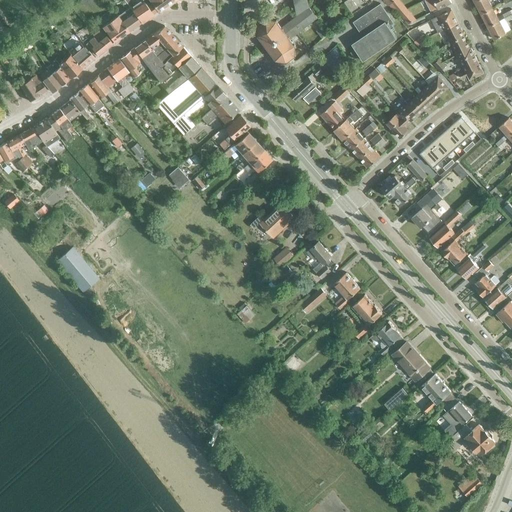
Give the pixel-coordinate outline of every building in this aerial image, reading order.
[(153,14),(143,0),(140,0),(133,6),(131,3),(132,3),(129,0),(124,0),(130,8),(142,22),(153,14)] [(143,0),(153,14),(157,11),(157,12),(174,0),(173,0),(143,0)] [(351,12),(357,7),(352,0),(346,0),(344,2),(351,12)] [(424,0),(431,12),(438,9),(451,2),(450,0),(424,0)] [(487,0),(477,0),(474,2),(481,14),(492,8),(487,0)] [(363,60),(396,38),(389,26),(393,23),(380,3),(353,21),(363,36),(352,44),(363,60)] [(309,6),(300,13),(286,23),(286,25),(282,28),(277,21),(278,20),(277,19),(276,20),(267,19),(267,17),(266,17),(266,19),(265,20),(264,20),(260,23),(259,24),(257,23),(257,24),(258,25),(258,34),(256,35),(257,36),(258,35),(264,42),(262,43),(263,44),(264,43),(270,50),(268,52),(269,52),(270,52),(276,59),(275,60),(276,60),(277,59),(285,61),(286,63),(287,63),(287,61),(288,60),(291,62),(294,60),(292,56),(294,55),(295,56),(296,55),(294,54),(295,46),(296,45),(296,44),(294,45),(289,37),(293,34),(295,35),(317,17),(309,6)] [(69,7),(60,14),(64,19),(73,12),(69,7)] [(130,8),(117,16),(128,32),(142,22),(130,8)] [(492,8),(481,14),(487,26),(499,20),(504,17),(502,14),(497,17),(492,8)] [(438,33),(444,30),(458,23),(451,10),(438,17),(432,20),(438,33)] [(117,16),(107,23),(102,27),(104,30),(114,42),(128,32),(117,16)] [(505,33),(499,20),(487,26),(494,39),(505,33)] [(458,23),(444,30),(451,42),(464,35),(458,23)] [(150,69),(152,72),(159,81),(168,75),(171,73),(167,68),(163,63),(183,46),(164,25),(134,47),(142,59),(147,66),(150,69)] [(323,28),(318,32),(322,37),(327,33),(323,28)] [(94,37),(85,44),(90,49),(91,48),(98,55),(112,43),(106,35),(101,29),(93,35),(94,37)] [(81,33),(78,35),(82,41),(86,38),(81,33)] [(32,43),(37,39),(34,35),(29,39),(32,43)] [(471,47),(464,35),(451,42),(457,55),(470,48),(471,47)] [(32,47),(27,39),(19,46),(24,53),(32,47)] [(79,42),(68,52),(70,54),(82,68),(95,58),(88,50),(88,51),(84,47),(83,47),(79,42)] [(191,55),(183,46),(163,63),(167,68),(176,61),(180,65),(191,56),(191,55)] [(134,47),(120,58),(128,71),(132,77),(138,73),(147,66),(142,59),(134,47)] [(470,48),(457,55),(464,67),(477,60),(471,47),(470,48)] [(62,61),(58,64),(60,66),(70,78),(82,68),(70,54),(62,61)] [(423,55),(418,59),(425,66),(429,62),(424,57),(423,55)] [(191,56),(180,65),(178,67),(183,73),(165,89),(168,93),(181,84),(188,79),(188,78),(200,67),(199,66),(200,66),(191,56)] [(120,58),(108,67),(118,79),(123,86),(118,90),(123,97),(129,93),(133,90),(123,75),(128,71),(120,58)] [(477,60),(464,67),(465,71),(460,74),(462,79),(467,76),(469,80),(484,73),(477,60)] [(381,73),(385,68),(381,64),(376,68),(381,73)] [(46,68),(48,69),(51,73),(61,86),(70,78),(60,66),(55,71),(50,65),(46,68)] [(108,67),(97,76),(109,90),(109,89),(107,87),(118,79),(108,67)] [(181,84),(168,93),(169,94),(156,105),(170,120),(214,81),(201,67),(200,67),(188,78),(188,79),(181,84)] [(41,75),(40,76),(43,80),(52,92),(61,86),(51,73),(48,69),(41,75)] [(369,75),(365,78),(370,83),(373,79),(375,78),(380,73),(376,69),(375,69),(369,75)] [(455,72),(448,75),(451,80),(457,77),(455,72)] [(29,101),(47,90),(36,75),(19,86),(29,101)] [(109,90),(97,76),(89,83),(100,97),(106,92),(108,93),(106,94),(114,104),(118,101),(111,92),(109,89),(109,90)] [(321,92),(316,87),(315,88),(314,87),(316,85),(308,76),(290,92),(297,99),(302,94),(305,97),(304,97),(309,102),(321,92)] [(430,83),(440,94),(448,87),(438,76),(430,83)] [(146,80),(140,85),(144,90),(150,85),(146,80)] [(211,108),(226,96),(214,81),(170,120),(184,135),(195,125),(188,117),(205,102),(211,108)] [(362,81),(355,88),(359,92),(366,86),(362,81)] [(440,94),(430,83),(419,93),(429,104),(440,94)] [(78,91),(88,104),(95,112),(103,105),(97,97),(98,97),(87,84),(78,91)] [(338,102),(349,91),(344,85),(333,96),(338,102)] [(88,104),(78,91),(69,99),(70,100),(82,114),(88,122),(92,119),(83,108),(88,104)] [(429,104),(419,93),(408,103),(419,114),(429,104)] [(224,123),(239,110),(238,109),(226,96),(211,108),(201,118),(207,124),(217,115),(224,123)] [(82,114),(70,100),(59,108),(69,121),(78,114),(79,116),(82,114)] [(335,129),(346,120),(339,112),(342,109),(335,101),(321,114),(335,129)] [(419,114),(408,103),(397,113),(401,118),(402,117),(408,124),(419,114)] [(59,108),(53,113),(62,125),(58,128),(69,141),(71,139),(73,138),(65,129),(71,124),(69,121),(59,108)] [(358,109),(346,120),(335,129),(343,139),(356,128),(350,122),(353,119),(355,121),(362,115),(358,109)] [(53,113),(46,118),(54,130),(58,128),(62,125),(53,113)] [(397,113),(388,123),(392,127),(401,137),(409,130),(405,126),(408,124),(402,117),(401,118),(397,113)] [(224,149),(250,126),(241,115),(225,129),(230,135),(226,139),(220,144),(224,149)] [(461,116),(451,125),(464,141),(475,131),(461,116)] [(54,130),(46,118),(34,126),(42,140),(43,143),(45,145),(47,147),(59,138),(54,130)] [(499,126),(509,137),(511,133),(511,120),(509,118),(499,126)] [(356,128),(343,139),(352,148),(364,138),(375,128),(370,123),(363,130),(365,133),(362,135),(356,128)] [(451,125),(440,135),(454,150),(464,141),(451,125)] [(34,126),(20,134),(24,142),(25,142),(28,147),(30,146),(31,146),(42,140),(34,126)] [(234,144),(224,153),(227,157),(232,153),(232,152),(237,148),(242,153),(256,141),(248,132),(234,144)] [(364,138),(352,148),(360,157),(382,137),(379,133),(371,140),(373,143),(371,145),(364,138)] [(20,134),(6,141),(12,152),(15,151),(18,157),(20,156),(21,157),(24,155),(19,147),(22,145),(24,150),(28,147),(25,142),(24,142),(20,134)] [(440,135),(430,144),(443,159),(454,150),(440,135)] [(117,147),(122,143),(116,137),(112,141),(117,147)] [(387,142),(382,137),(360,157),(368,166),(380,155),(374,148),(376,146),(379,149),(387,142)] [(6,141),(0,144),(0,154),(5,163),(16,157),(16,158),(18,157),(15,151),(12,152),(6,141)] [(250,162),(264,149),(256,141),(249,147),(242,153),(250,162)] [(136,143),(130,148),(137,155),(138,158),(144,152),(143,150),(136,143)] [(430,144),(420,153),(433,168),(443,159),(430,144)] [(47,147),(45,145),(42,148),(50,157),(53,154),(47,147)] [(217,148),(211,153),(214,157),(220,152),(217,148)] [(245,166),(243,168),(247,172),(253,166),(258,171),(272,158),(264,149),(250,162),(245,166)] [(18,157),(20,159),(27,167),(31,163),(24,155),(21,157),(20,156),(18,157)] [(27,167),(20,159),(15,163),(22,171),(27,167)] [(413,159),(407,165),(414,173),(420,167),(413,159)] [(241,162),(236,167),(240,171),(245,166),(241,162)] [(7,165),(3,169),(8,174),(12,170),(7,165)] [(177,167),(169,174),(181,187),(189,180),(186,176),(177,167)] [(420,167),(414,173),(422,181),(428,175),(420,167)] [(145,187),(154,179),(149,173),(140,181),(146,189),(146,188),(145,187)] [(250,186),(259,179),(255,174),(246,181),(250,186)] [(197,175),(191,180),(199,189),(205,185),(197,175)] [(381,188),(390,198),(393,195),(392,195),(404,185),(395,175),(381,188)] [(392,195),(393,195),(401,205),(412,195),(407,189),(415,181),(412,177),(404,185),(392,195)] [(10,208),(19,200),(13,194),(4,202),(10,208)] [(422,208),(412,217),(421,227),(423,226),(429,232),(442,220),(432,209),(437,204),(427,194),(418,203),(422,208)] [(489,204),(485,199),(477,206),(481,211),(489,204)] [(468,202),(459,210),(463,214),(472,206),(468,202)] [(273,237),(294,217),(281,204),(264,219),(261,215),(251,225),(255,230),(261,224),(273,237)] [(41,215),(47,210),(43,206),(38,210),(41,215)] [(449,226),(461,215),(457,210),(445,222),(446,223),(431,237),(438,246),(454,232),(449,226)] [(470,221),(462,229),(453,237),(455,239),(443,251),(454,264),(467,253),(456,241),(474,225),(470,221)] [(310,243),(307,246),(309,249),(307,251),(313,258),(317,255),(323,262),(326,265),(331,261),(328,258),(331,255),(319,241),(318,240),(313,245),(310,243)] [(72,247),(55,261),(82,292),(98,278),(72,247)] [(287,247),(274,258),(282,267),(295,256),(287,247)] [(470,257),(458,268),(467,278),(479,267),(474,261),(476,259),(474,256),(471,253),(468,255),(470,257)] [(256,255),(252,258),(258,265),(261,262),(256,255)] [(489,260),(474,274),(479,279),(475,282),(480,287),(477,290),(483,296),(496,285),(495,285),(499,282),(499,280),(495,276),(493,276),(490,279),(487,276),(490,274),(488,271),(488,270),(493,265),(489,260)] [(293,272),(286,265),(271,279),(278,286),(293,272)] [(331,270),(326,265),(318,273),(322,278),(331,270)] [(348,298),(360,288),(347,272),(334,283),(345,297),(336,304),(340,308),(350,300),(348,298)] [(511,287),(509,284),(511,281),(511,279),(509,277),(485,299),(493,308),(508,295),(511,299),(511,287)] [(320,288),(302,306),(308,312),(326,294),(320,288)] [(369,324),(382,313),(375,304),(374,305),(365,294),(353,305),(367,322),(354,333),(359,338),(371,327),(369,324)] [(511,301),(497,312),(503,320),(505,319),(511,326),(511,325),(511,301)] [(247,306),(237,314),(245,325),(255,317),(247,306)] [(389,320),(377,331),(382,337),(383,339),(381,341),(381,343),(381,346),(382,348),(380,350),(384,354),(391,347),(393,349),(404,339),(401,335),(395,328),(396,327),(389,320)] [(415,380),(430,367),(408,342),(393,354),(415,380)] [(294,358),(287,365),(292,370),(299,364),(294,358)] [(435,374),(421,386),(433,399),(424,406),(428,410),(442,398),(447,404),(448,404),(456,397),(435,374)] [(317,387),(312,391),(318,398),(323,394),(317,387)] [(325,396),(319,400),(322,404),(328,400),(325,396)] [(447,404),(443,407),(447,412),(444,415),(452,424),(446,430),(452,436),(458,431),(458,430),(465,424),(463,423),(472,415),(456,397),(448,404),(447,404)] [(383,424),(380,420),(374,426),(377,430),(383,424)] [(465,424),(458,430),(458,431),(452,436),(447,440),(456,449),(464,442),(474,453),(477,450),(481,454),(484,451),(487,451),(491,448),(491,445),(495,441),(492,438),(493,437),(493,434),(488,429),(485,429),(484,430),(479,424),(472,430),(466,424),(465,425),(465,424)] [(482,483),(478,478),(468,486),(473,491),(482,483)]
